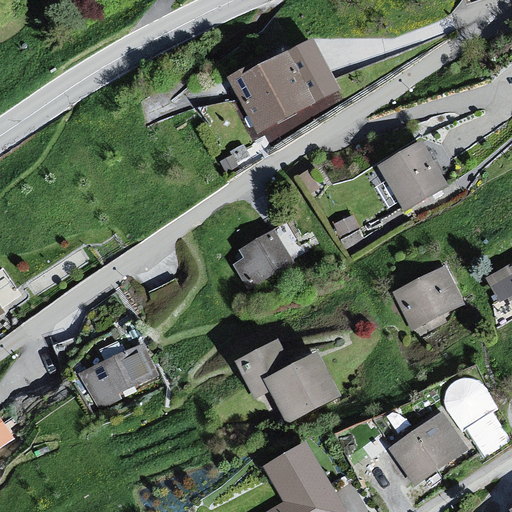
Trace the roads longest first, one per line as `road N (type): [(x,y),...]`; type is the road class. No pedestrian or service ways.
road 1 (residential): [(511,3),(0,350)]
road 2 (tertiary): [(0,133),(107,63),(234,0)]
